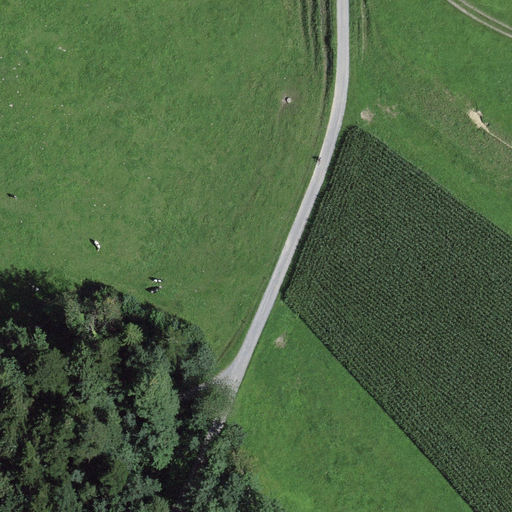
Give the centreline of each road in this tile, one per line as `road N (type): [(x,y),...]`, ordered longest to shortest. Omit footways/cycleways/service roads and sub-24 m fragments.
road 1 (track): [(236,374),(339,112),(345,0)]
road 2 (track): [(0,447),(183,397),(236,374)]
road 3 (track): [(236,374),(180,511)]
